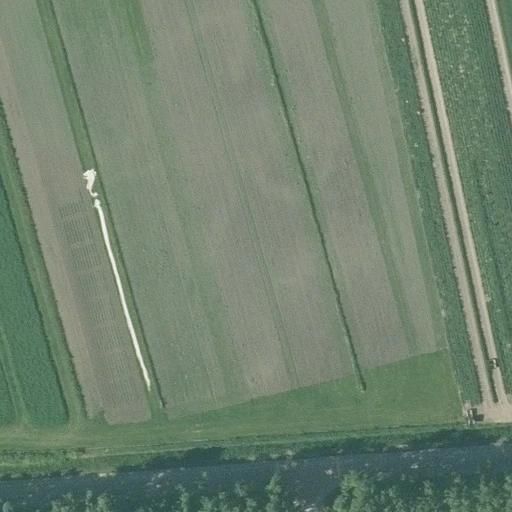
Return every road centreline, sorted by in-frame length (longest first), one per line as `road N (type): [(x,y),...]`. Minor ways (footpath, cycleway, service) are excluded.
road 1 (unclassified): [(0,502),(291,475)]
road 2 (unclassified): [(291,475),(511,462)]
